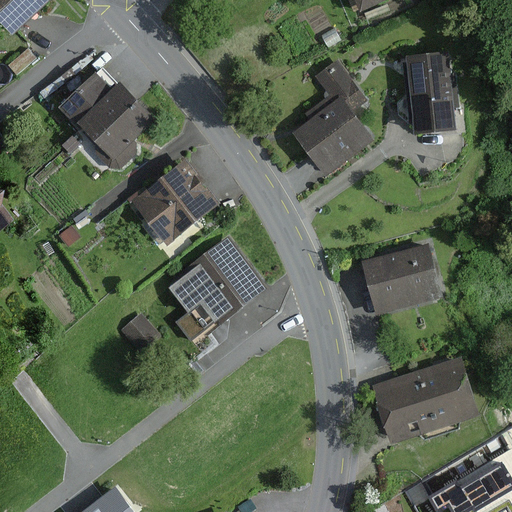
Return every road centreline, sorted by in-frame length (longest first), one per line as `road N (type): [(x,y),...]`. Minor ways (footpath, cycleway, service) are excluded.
road 1 (tertiary): [(122,13),(209,113),(269,200),(317,307)]
road 2 (unclassified): [(36,511),(317,307)]
road 3 (tertiary): [(317,307),(335,432),(323,511)]
road 4 (residential): [(0,108),(122,13)]
